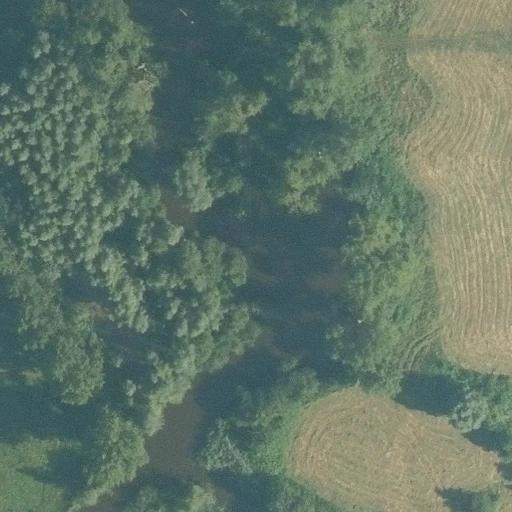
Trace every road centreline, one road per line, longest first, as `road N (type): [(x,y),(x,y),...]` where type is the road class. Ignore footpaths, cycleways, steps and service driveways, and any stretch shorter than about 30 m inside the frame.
road 1 (track): [(511,260),(445,31),(431,22)]
road 2 (track): [(323,0),(376,29),(511,22)]
